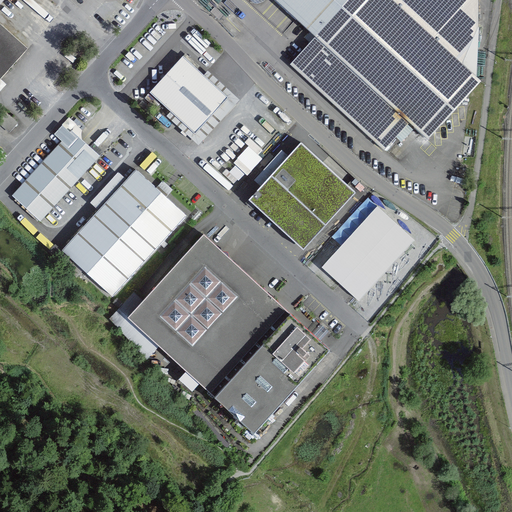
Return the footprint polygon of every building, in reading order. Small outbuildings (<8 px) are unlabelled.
[(274,0),(316,37),(290,65),(386,150),(410,124),(419,133),(428,141),(481,82),(472,74),(462,65),(478,27),(478,0),(274,0)] [(0,78),(27,49),(1,25),(0,25),(0,78)] [(227,96),(182,57),(150,93),(195,132),(227,96)] [(0,126),(7,133),(16,124),(3,111),(0,114),(0,126)] [(71,131),(12,197),(40,222),(99,156),(71,131)] [(251,197),(313,255),(362,203),(300,145),(251,197)] [(283,148),(255,178),(260,182),(288,153),(283,148)] [(137,170),(61,251),(112,299),(188,218),(137,170)] [(98,206),(126,177),(119,170),(92,200),(98,206)] [(365,303),(420,245),(383,210),(328,269),(365,303)] [(330,351),(205,235),(129,316),(253,432),(330,351)]
